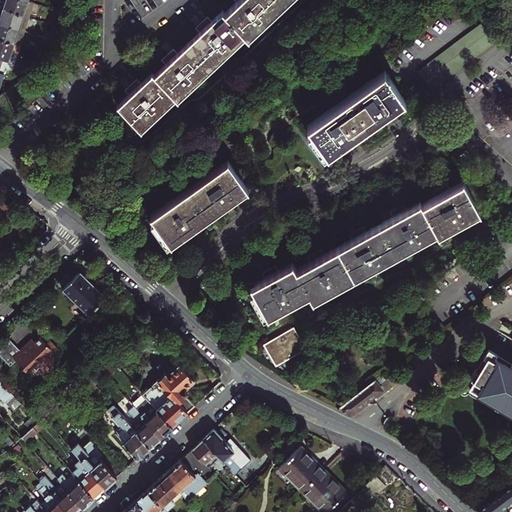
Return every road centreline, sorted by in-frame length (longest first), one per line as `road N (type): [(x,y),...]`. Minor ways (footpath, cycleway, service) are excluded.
road 1 (residential): [(167,301),(239,229),(389,157),(448,117)]
road 2 (tertiary): [(247,373),(393,449),(463,511)]
road 3 (residential): [(99,511),(247,373)]
road 4 (residential): [(0,154),(112,60)]
